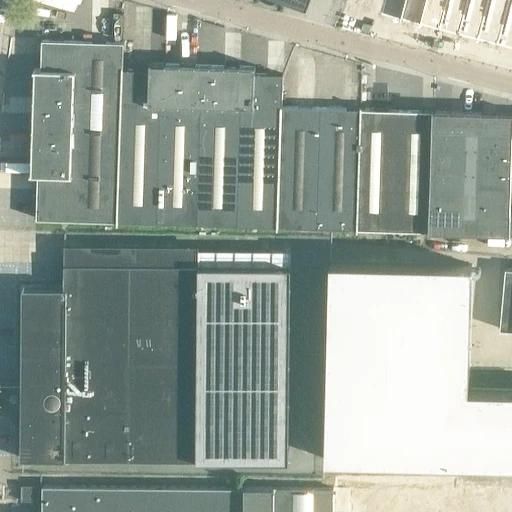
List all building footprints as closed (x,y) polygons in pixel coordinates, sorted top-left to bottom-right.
[(309,0),(281,0),(306,9),(309,0)] [(511,0),(384,0),(380,15),(511,49),(511,0)] [(30,170),(30,174),(37,175),(37,188),(36,218),(118,221),(198,223),(278,226),(357,228),(429,230),(434,231),(458,231),(509,233),(511,233),(511,113),(497,113),(463,112),(452,112),(447,112),(443,111),(433,111),(369,109),(361,109),(347,109),(312,108),(298,107),(282,107),(283,75),(255,74),(256,66),(255,66),(224,65),(203,65),(150,63),(150,70),(134,70),(123,69),(124,43),(115,42),(92,42),(42,40),(41,69),(34,69),(33,99),(30,170)] [(457,243),(458,231),(434,231),(434,242),(457,243)] [(511,389),(469,388),(472,264),(331,261),(326,459),(511,463),(511,389)] [(293,268),(4,267),(4,335),(293,335),(293,268)] [(511,268),(507,268),(502,328),(511,328),(511,268)] [(4,389),(4,445),(292,446),(292,389),(4,389)] [(22,500),(38,500),(38,485),(22,485),(22,500)] [(333,511),(334,488),(325,488),(244,487),(41,486),(41,511),(333,511)]
